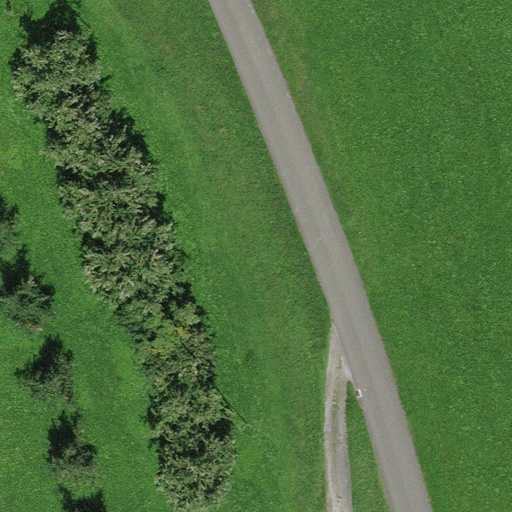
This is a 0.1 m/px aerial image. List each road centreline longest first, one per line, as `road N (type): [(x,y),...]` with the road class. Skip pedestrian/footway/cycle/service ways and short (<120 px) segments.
road 1 (unclassified): [(230,0),(354,316),(409,511)]
road 2 (track): [(354,316),(340,363),(341,511)]
